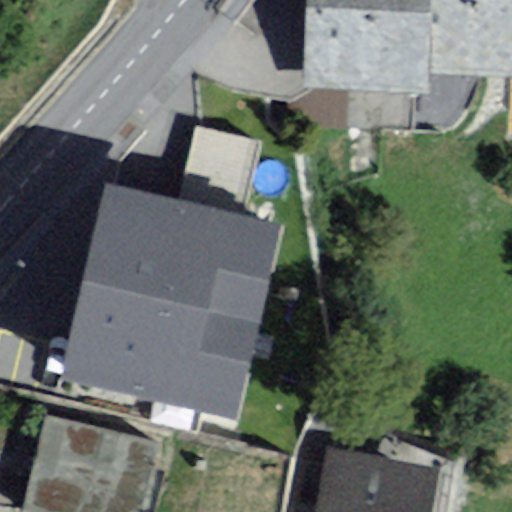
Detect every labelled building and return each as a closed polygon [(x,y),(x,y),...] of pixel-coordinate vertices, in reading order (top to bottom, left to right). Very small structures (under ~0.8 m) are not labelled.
[(0,0),(0,24),(11,0),(0,0)] [(511,0),(328,0),(327,91),(427,92),(427,72),(511,72),(511,0)] [(274,225),(111,188),(71,369),(233,405),(274,225)] [(198,511),(207,423),(45,407),(35,511),(198,511)] [(464,511),(473,458),(344,437),(331,511),(464,511)]
